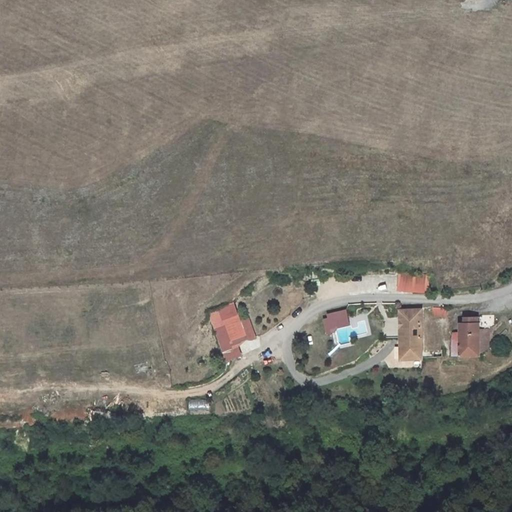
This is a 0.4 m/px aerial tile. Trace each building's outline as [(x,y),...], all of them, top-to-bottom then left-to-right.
[(428,294),(429,276),(397,274),(396,292),(428,294)] [(366,280),(353,280),(353,293),(367,294),(366,280)] [(257,339),(250,317),(240,320),(235,304),(209,311),(223,362),(242,357),(239,344),(257,339)] [(447,308),(432,308),(431,317),(447,318),(447,308)] [(401,338),(403,359),(423,358),(423,350),(420,315),(420,310),(400,311),(400,318),(383,319),(384,339),(401,338)] [(346,312),(326,317),(329,326),(348,321),(346,312)] [(420,315),(423,350),(434,350),(434,342),(434,337),(428,337),(427,315),(420,315)] [(460,333),(461,355),(480,354),(479,329),(478,324),(475,324),(475,319),(464,319),(464,324),(460,324),(460,333)] [(351,328),(336,332),(340,347),(350,344),(349,339),(367,334),(364,323),(358,324),(359,329),(351,331),(351,328)] [(491,329),(479,329),(480,354),(492,348),(491,329)] [(453,356),(461,355),(460,333),(453,334),(452,338),(453,356)] [(423,358),(429,358),(442,357),(441,349),(434,350),(423,350),(423,358)] [(403,370),(424,369),(423,358),(403,359),(403,370)]
